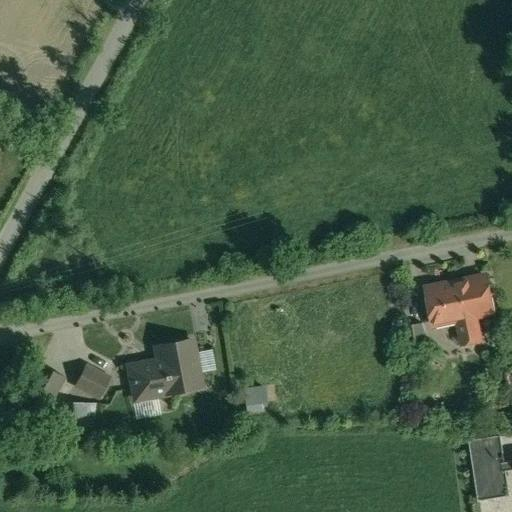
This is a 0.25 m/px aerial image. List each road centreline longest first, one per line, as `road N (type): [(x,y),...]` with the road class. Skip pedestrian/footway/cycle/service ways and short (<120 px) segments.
road 1 (unclassified): [(511,238),(0,340)]
road 2 (unclassified): [(0,273),(150,0)]
